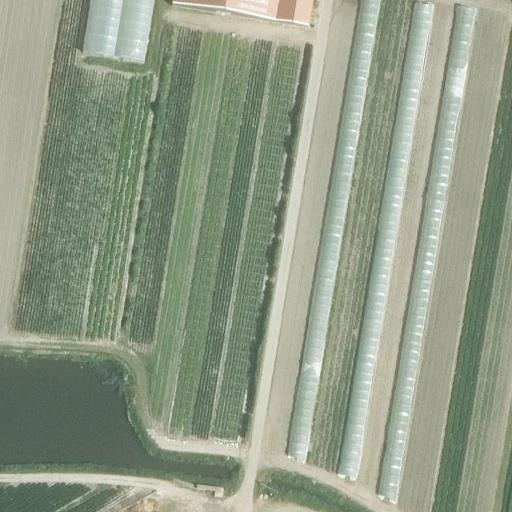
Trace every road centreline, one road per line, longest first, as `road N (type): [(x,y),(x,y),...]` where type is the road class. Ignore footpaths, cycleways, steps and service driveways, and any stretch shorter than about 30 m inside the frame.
road 1 (track): [(326,0),(242,511)]
road 2 (track): [(242,509),(135,485),(0,478)]
